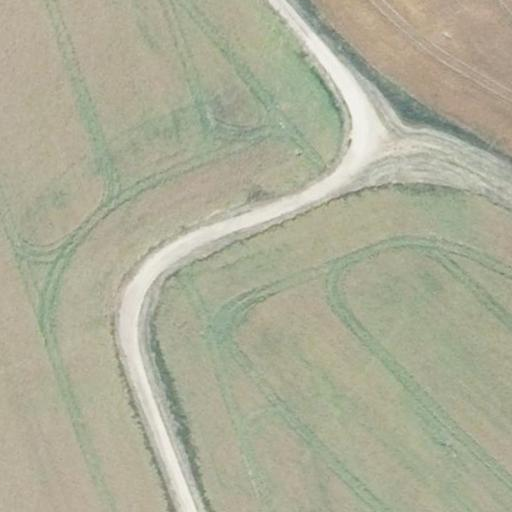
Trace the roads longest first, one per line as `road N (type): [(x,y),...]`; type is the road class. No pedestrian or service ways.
road 1 (track): [(187,511),(130,355),(126,334),(137,283),(167,250),(338,181),(368,147)]
road 2 (track): [(368,147),(364,109),(277,0)]
road 3 (track): [(368,147),(437,150),(511,188)]
